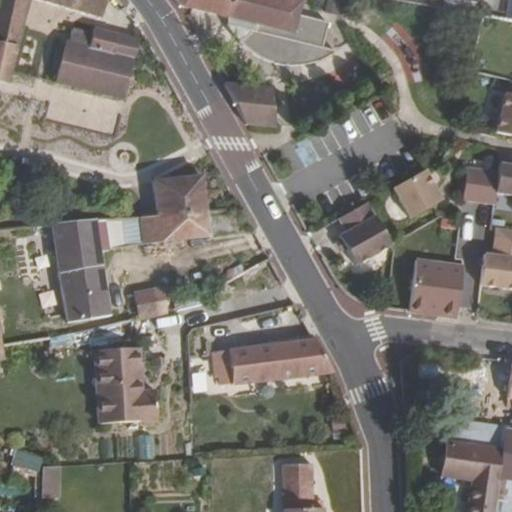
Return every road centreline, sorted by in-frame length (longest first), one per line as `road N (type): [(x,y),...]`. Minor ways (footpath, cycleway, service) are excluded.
road 1 (residential): [(143,0),(156,10),(349,346)]
road 2 (residential): [(349,346),(373,388),(387,511)]
road 3 (residential): [(349,346),(379,331),(511,346)]
